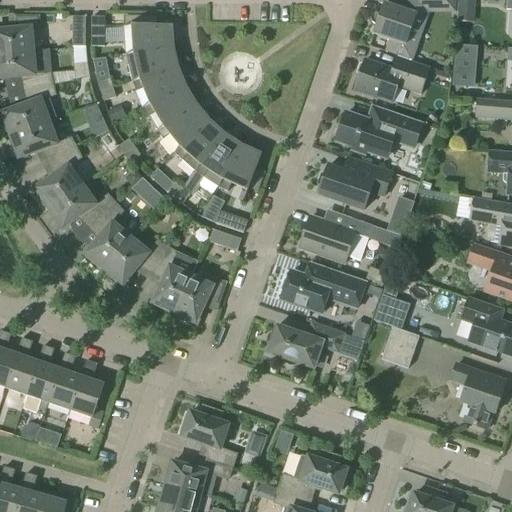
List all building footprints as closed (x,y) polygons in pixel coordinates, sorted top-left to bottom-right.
[(416,11),(444,11),(456,11),(456,0),(409,0),(409,9),(405,9),(403,16),(381,9),(378,18),(376,17),(373,17),(370,20),(368,23),(370,27),(373,29),(374,29),(371,39),(413,53),(423,23),(414,20),(416,11)] [(72,52),(83,52),(83,22),(70,22),(70,52),(72,52)] [(102,22),(89,22),(89,52),(102,52),(102,22)] [(0,60),(31,58),(49,57),(49,52),(30,54),(29,36),(36,35),(36,24),(37,24),(37,23),(14,23),(13,36),(0,36),(0,60)] [(117,32),(122,32),(124,59),(119,60),(119,61),(170,53),(168,32),(153,32),(153,23),(122,23),(122,32),(117,32)] [(456,61),(473,63),(474,49),(457,48),(456,61)] [(83,52),(72,52),(72,66),(85,65),(83,52)] [(170,53),(119,61),(124,60),(130,87),(125,88),(126,88),(175,73),(170,53)] [(51,75),(49,57),(31,58),(0,60),(0,86),(1,86),(1,84),(18,82),(21,97),(51,90),(50,88),(53,87),(51,75)] [(419,96),(427,72),(395,61),(390,75),(362,65),(361,68),(357,69),(354,77),(357,80),(352,94),(390,107),(396,89),(419,96)] [(245,76),(245,65),(228,65),(228,77),(245,76)] [(136,115),(182,93),(175,73),(126,88),(126,89),(130,87),(134,97),(145,93),(150,107),(136,115)] [(98,97),(111,93),(108,84),(96,88),(98,97)] [(8,114),(0,117),(0,123),(5,138),(7,137),(9,141),(51,126),(54,125),(46,103),(53,101),(51,90),(21,97),(24,111),(9,117),(8,114)] [(111,93),(98,97),(102,107),(114,103),(111,93)] [(150,139),(151,140),(193,110),(182,93),(136,115),(141,113),(146,122),(156,116),(164,130),(150,139)] [(475,103),(474,120),(492,121),(493,105),(475,103)] [(120,108),(107,114),(112,125),(125,118),(120,108)] [(169,162),(206,126),(193,110),(151,140),(155,137),(172,158),(168,161),(169,162)] [(413,147),(419,129),(371,112),(367,125),(344,118),(342,124),(338,127),(336,131),(335,135),(337,140),(335,146),(351,152),(354,156),(358,157),(363,156),(384,163),(392,140),(413,147)] [(102,125),(89,131),(93,139),(106,133),(102,125)] [(47,168),(74,154),(69,144),(59,148),(51,126),(9,141),(11,146),(8,147),(16,167),(26,163),(25,161),(40,155),(47,168)] [(190,181),(222,140),(206,126),(169,162),(173,159),(193,177),(190,180),(190,181)] [(222,140),(190,181),(193,177),(216,192),(214,196),(239,151),(222,140)] [(122,159),(133,152),(127,144),(117,152),(122,159)] [(239,151),(214,196),(214,197),(217,192),(226,197),(231,187),(245,193),(240,208),(241,209),(247,192),(255,195),(262,178),(253,175),(259,160),(239,151)] [(133,152),(122,159),(128,168),(138,161),(133,152)] [(39,188),(30,194),(42,211),(44,210),(47,214),(80,191),(84,188),(85,188),(72,169),(79,163),(74,154),(47,168),(54,181),(40,190),(39,188)] [(511,158),(487,156),(486,176),(508,178),(506,198),(511,198),(511,158)] [(382,201),(390,178),(345,162),(341,176),(326,171),(324,178),(319,179),(316,189),(319,192),(316,199),(362,215),(368,197),(382,201)] [(141,183),(133,175),(124,183),(132,192),(141,183)] [(172,203),(180,193),(173,187),(165,198),(172,203)] [(91,230),(113,209),(106,201),(97,207),(84,188),(80,191),(47,214),(50,218),(48,220),(60,237),(69,231),(68,229),(81,219),(91,230)] [(180,193),(172,203),(181,210),(188,199),(180,193)] [(151,194),(143,203),(153,212),(160,202),(157,199),(151,194)] [(511,210),(505,209),(472,203),(468,225),(489,228),(487,240),(490,243),(498,245),(497,248),(511,250),(511,210)] [(113,209),(91,230),(101,241),(90,253),(88,252),(82,260),(98,273),(99,271),(103,275),(132,240),(114,225),(121,217),(113,209)] [(213,229),(242,238),(246,226),(218,216),(213,229)] [(359,265),(371,230),(348,222),(344,234),(309,222),(298,253),(343,268),(345,261),(359,265)] [(386,233),(402,238),(405,227),(390,222),(386,233)] [(235,256),(239,244),(211,235),(207,247),(235,256)] [(149,278),(166,252),(156,247),(150,255),(132,240),(103,275),(107,278),(106,280),(121,293),(128,285),(126,283),(137,271),(149,278)] [(484,296),(511,305),(511,263),(472,250),(466,267),(491,275),(484,296)] [(168,316),(173,318),(189,282),(196,268),(175,258),(166,252),(149,278),(162,286),(155,301),(153,300),(148,310),(167,318),(168,316)] [(307,268),(303,281),(290,276),(288,283),(283,285),(280,294),(282,299),(280,305),(320,319),(325,303),(355,313),(364,287),(307,268)] [(210,291),(189,282),(173,318),(177,321),(176,323),(195,331),(200,322),(198,321),(204,306),(217,310),(225,287),(223,287),(223,288),(213,284),(210,291)] [(382,292),(369,288),(367,296),(379,299),(382,292)] [(382,298),(374,323),(392,329),(393,329),(401,332),(409,307),(382,298)] [(467,345),(511,360),(511,331),(498,326),(502,315),(467,303),(460,324),(473,328),(467,345)] [(364,342),(368,328),(356,324),(352,338),(364,342)] [(268,352),(266,358),(282,363),(284,367),(288,370),(292,370),(296,368),(312,374),(321,349),(337,354),(356,360),(361,344),(311,327),(306,342),(275,331),(273,337),(269,339),(266,343),(266,347),(268,352)] [(408,372),(419,341),(420,339),(401,332),(393,329),(392,329),(380,362),(408,372)] [(10,340),(0,336),(0,392),(4,394),(16,360),(15,360),(4,356),(10,340)] [(31,348),(21,344),(15,360),(16,360),(4,394),(25,401),(26,401),(37,368),(37,367),(26,364),(31,348)] [(42,351),(37,367),(37,368),(26,401),(25,401),(23,406),(46,414),(47,408),(59,375),(58,375),(47,371),(53,355),(42,351)] [(47,408),(69,416),(80,382),(69,378),(74,362),(64,359),(58,375),(59,375),(47,408)] [(90,386),(96,370),(85,366),(80,382),(69,416),(91,423),(88,431),(97,434),(102,418),(94,415),(103,390),(90,386)] [(503,385),(456,368),(451,382),(466,387),(461,404),(469,407),(464,422),(485,430),(491,413),(493,413),(495,408),(498,410),(502,398),(498,397),(503,385)] [(207,450),(203,463),(231,473),(235,460),(219,454),(227,430),(218,427),(221,418),(201,411),(198,420),(189,417),(188,421),(185,420),(180,437),(182,437),(181,441),(207,450)] [(301,460),(293,484),(283,480),(278,494),(306,503),(310,489),(337,499),(339,495),(341,496),(346,479),(344,478),(345,474),(336,471),(339,462),(319,455),(316,465),(301,460)] [(168,470),(163,487),(166,487),(165,491),(199,500),(208,502),(214,480),(227,485),(231,473),(203,463),(199,475),(171,468),(170,471),(168,470)] [(14,476),(3,473),(0,483),(0,511),(16,511),(21,495),(9,492),(14,476)] [(16,511),(40,511),(43,502),(42,501),(31,498),(36,482),(25,479),(21,495),(16,511)] [(195,511),(199,500),(165,491),(159,511),(195,511)] [(409,501),(405,511),(454,511),(451,511),(442,508),(445,499),(425,492),(422,501),(413,498),(412,502),(409,501)] [(285,511),(302,511),(306,503),(278,494),(273,507),(285,511)] [(55,499),(45,496),(44,496),(42,501),(43,502),(40,511),(64,511),(66,508),(53,504),(55,499)]
